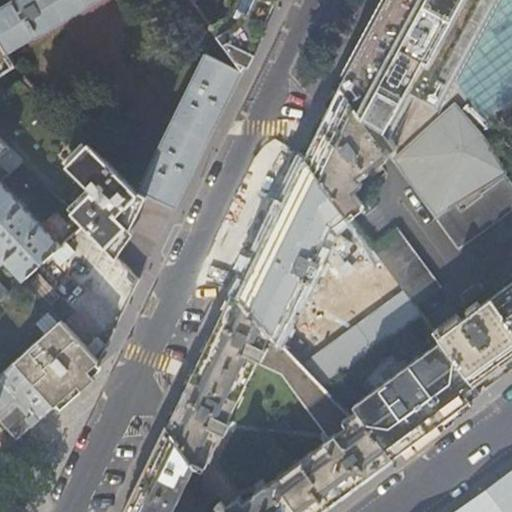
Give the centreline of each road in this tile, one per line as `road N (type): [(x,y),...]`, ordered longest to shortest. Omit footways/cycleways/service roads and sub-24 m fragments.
road 1 (residential): [(316,0),(66,511)]
road 2 (tertiary): [(392,511),(511,425)]
